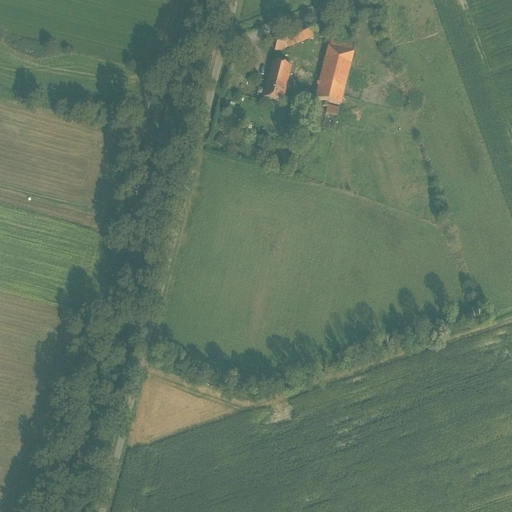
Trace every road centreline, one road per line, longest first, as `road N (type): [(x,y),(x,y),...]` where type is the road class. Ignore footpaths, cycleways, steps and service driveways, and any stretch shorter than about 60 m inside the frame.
road 1 (unclassified): [(100,511),(234,0)]
road 2 (track): [(196,145),(123,140),(106,210),(0,187)]
road 3 (track): [(351,0),(222,48)]
